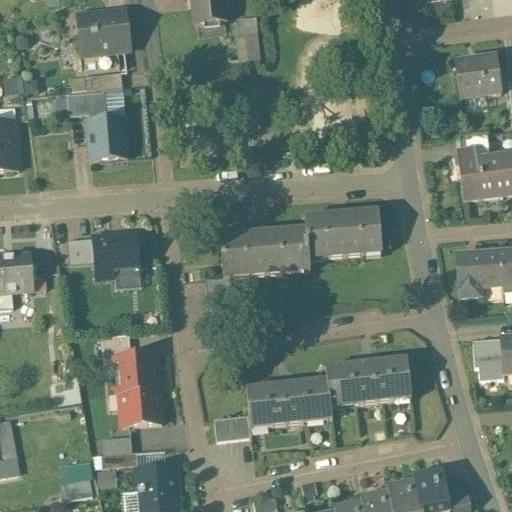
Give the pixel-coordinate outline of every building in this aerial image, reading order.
[(221,0),(189,0),(192,28),(224,25),(221,0)] [(125,17),(77,22),(81,61),(125,57),(124,49),(121,49),(120,39),(127,38),(125,17)] [(256,20),(236,23),(238,39),(258,37),(256,20)] [(496,62),(455,68),(460,104),(501,98),(496,62)] [(121,77),(85,81),(86,96),(123,92),(121,77)] [(3,82),(7,99),(24,95),(21,79),(3,82)] [(103,99),(87,101),(89,121),(89,126),(105,125),(103,99)] [(87,101),(66,102),(68,123),(89,121),(87,101)] [(89,126),(88,126),(92,169),(128,166),(125,123),(105,125),(89,126)] [(0,126),(0,176),(20,175),(16,125),(0,126)] [(488,140),(460,142),(466,182),(494,178),(488,140)] [(494,178),(466,182),(472,216),(511,212),(511,186),(496,189),(494,178)] [(305,233),(307,263),(383,255),(379,215),(304,222),(305,233)] [(307,263),(305,233),(221,241),(224,283),(224,284),(230,283),(309,276),(307,263)] [(136,239),(92,243),(96,282),(114,281),(114,276),(139,273),(136,239)] [(511,257),(477,260),(479,294),(481,294),(503,292),(504,298),(511,297),(511,257)] [(477,260),(456,261),(459,305),(461,305),(461,303),(481,302),(481,294),(479,294),(477,260)] [(29,261),(0,263),(0,301),(33,298),(29,261)] [(230,283),(224,284),(224,283),(207,284),(211,340),(235,338),(230,283)] [(129,339),(102,341),(103,363),(115,363),(115,361),(131,360),(129,339)] [(511,343),(501,344),(503,380),(511,379),(511,343)] [(475,382),(503,380),(501,344),(472,346),(475,382)] [(131,360),(115,361),(115,363),(117,398),(120,398),(160,395),(157,358),(131,360)] [(327,385),(331,414),(412,404),(407,364),(326,373),(327,385)] [(327,385),(246,394),(251,435),(332,425),(331,414),(327,385)] [(160,395),(120,398),(123,431),(162,429),(160,395)] [(249,420),(215,424),(218,446),(251,442),(249,420)] [(0,469),(0,468),(0,466),(13,464),(9,441),(0,442),(0,469)] [(131,442),(103,444),(105,459),(132,457),(131,442)] [(105,459),(101,460),(102,473),(138,470),(137,457),(105,459)] [(98,473),(99,485),(116,484),(115,472),(98,473)] [(177,511),(175,474),(137,477),(140,511),(177,511)] [(443,475),(414,480),(415,485),(420,511),(450,511),(445,488),(443,475)] [(89,484),(73,487),(75,501),(91,497),(89,484)] [(470,511),(465,484),(445,488),(450,511),(470,511)] [(420,511),(415,485),(388,490),(389,496),(392,511),(420,511)] [(392,511),(389,496),(361,501),(362,506),(363,511),(392,511)] [(277,511),(275,503),(254,507),(254,511),(277,511)]
